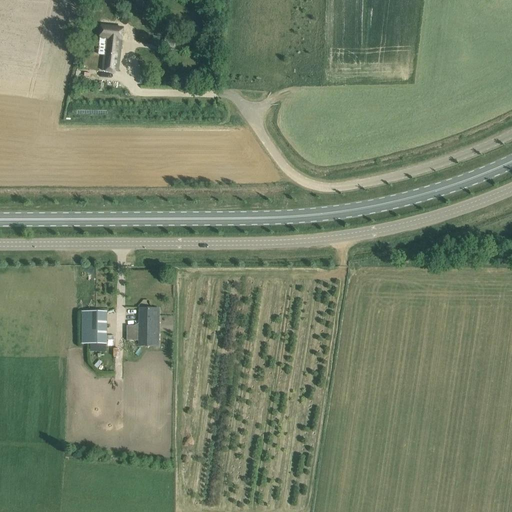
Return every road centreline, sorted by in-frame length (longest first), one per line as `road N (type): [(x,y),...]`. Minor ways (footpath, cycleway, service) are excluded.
road 1 (primary): [(511,161),(448,187),(339,212),(0,217)]
road 2 (tertiary): [(0,243),(324,239),(414,223),(511,190)]
road 3 (unclassified): [(511,133),(407,173),(329,184),(278,160),(241,108),(134,106)]
